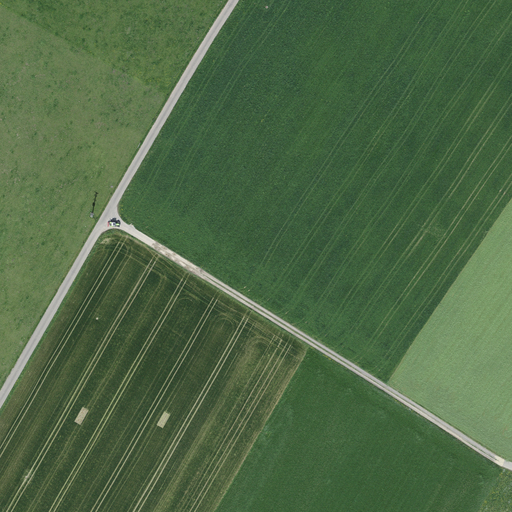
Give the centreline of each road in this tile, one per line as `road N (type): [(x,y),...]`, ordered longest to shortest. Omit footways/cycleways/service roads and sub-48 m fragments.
road 1 (track): [(106,214),(511,468)]
road 2 (unclassified): [(0,400),(234,0)]
